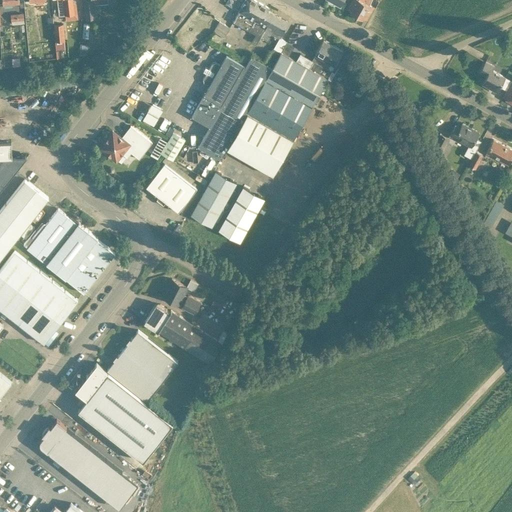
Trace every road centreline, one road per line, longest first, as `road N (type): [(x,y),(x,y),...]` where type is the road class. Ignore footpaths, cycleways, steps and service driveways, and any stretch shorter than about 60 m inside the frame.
road 1 (tertiary): [(139,252),(131,230),(76,186),(62,161),(181,0)]
road 2 (unclassified): [(385,52),(382,85),(511,299)]
road 3 (tertiary): [(0,445),(132,275),(139,252)]
